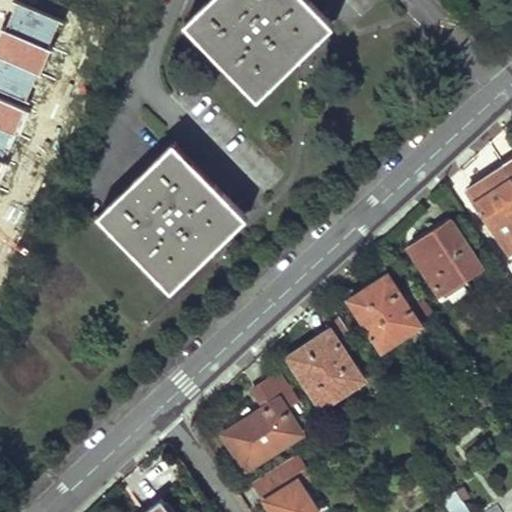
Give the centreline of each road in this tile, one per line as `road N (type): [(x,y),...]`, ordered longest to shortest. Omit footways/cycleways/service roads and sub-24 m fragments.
road 1 (residential): [(511,87),(158,410)]
road 2 (residential): [(158,410),(47,511)]
road 3 (residential): [(237,511),(158,410)]
